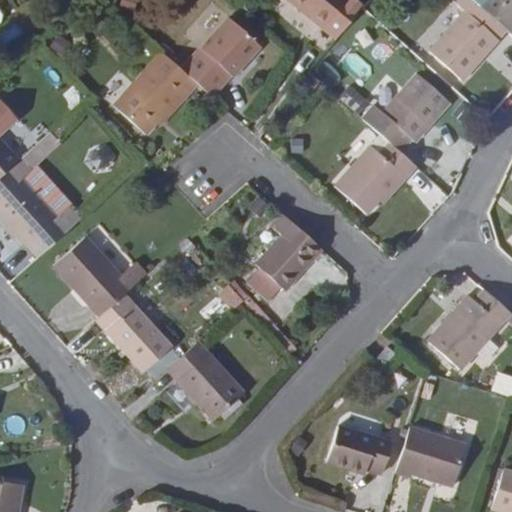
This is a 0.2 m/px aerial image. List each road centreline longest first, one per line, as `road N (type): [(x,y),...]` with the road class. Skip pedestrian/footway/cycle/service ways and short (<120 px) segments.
road 1 (residential): [(395,287),(252,441),(228,491)]
road 2 (residential): [(395,287),(234,149),(198,160)]
road 3 (residential): [(0,308),(72,386),(111,451)]
road 4 (residential): [(511,117),(450,231)]
road 5 (residential): [(228,491),(111,451)]
